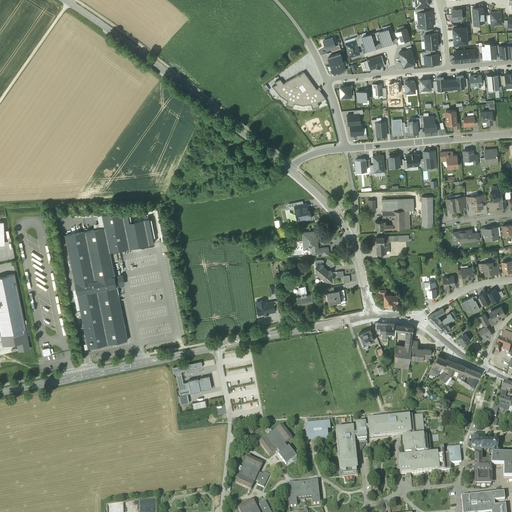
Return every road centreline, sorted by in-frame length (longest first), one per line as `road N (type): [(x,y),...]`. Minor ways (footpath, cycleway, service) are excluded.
road 1 (residential): [(288,171),(64,0)]
road 2 (residential): [(344,149),(511,133)]
road 3 (track): [(0,208),(166,205)]
road 4 (residential): [(215,347),(229,423),(220,511)]
road 5 (tertiary): [(33,385),(189,353)]
road 6 (tertiary): [(189,353),(33,385)]
road 7 (track): [(0,100),(70,0)]
